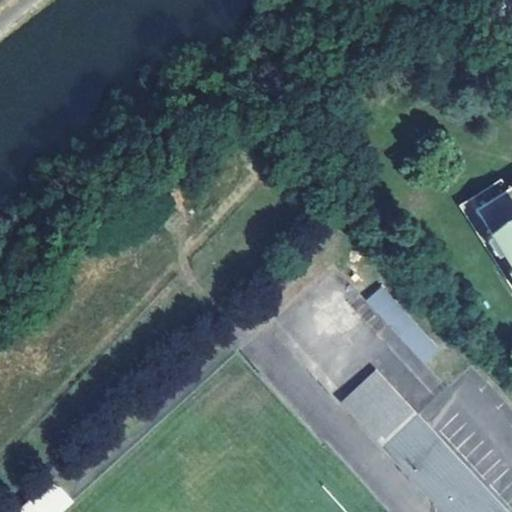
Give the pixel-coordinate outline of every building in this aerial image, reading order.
[(481,205),(508,188),(502,178),(460,204),(492,256),(507,247),(481,205)] [(511,185),(508,188),(481,205),(507,247),(492,256),(511,287),(511,185)] [(380,286),(364,303),(427,364),(443,347),(380,286)] [(387,441),(415,415),(374,371),(345,397),(387,441)] [(387,441),(452,511),(504,511),(415,415),(387,441)] [(0,499),(26,474),(11,459),(0,470),(0,499)] [(77,483),(46,511),(91,511),(98,506),(77,483)]
